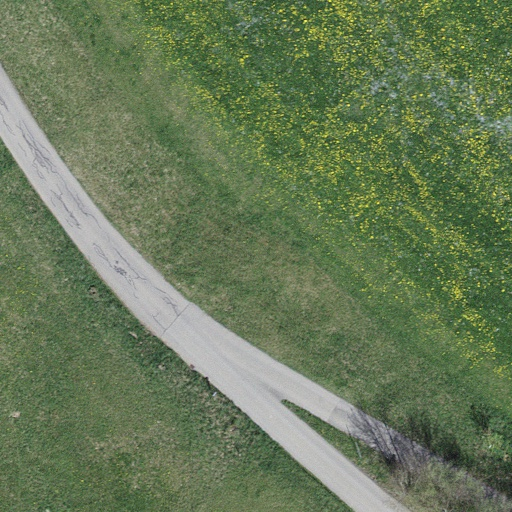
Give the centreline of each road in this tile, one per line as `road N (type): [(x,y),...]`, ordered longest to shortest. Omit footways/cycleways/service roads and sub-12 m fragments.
road 1 (unclassified): [(177,329),(508,511)]
road 2 (unclassified): [(0,103),(82,223),(177,329)]
road 3 (unclassified): [(177,329),(386,511)]
